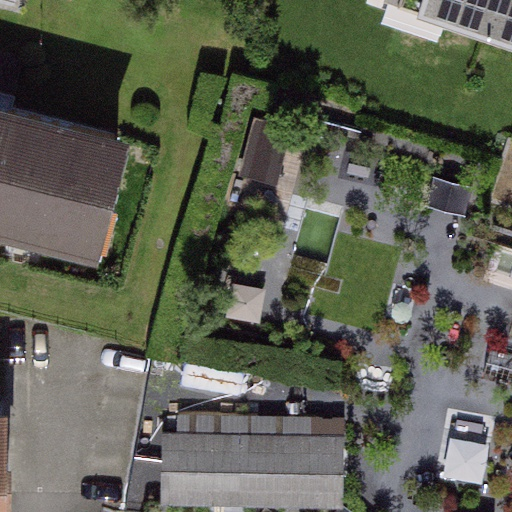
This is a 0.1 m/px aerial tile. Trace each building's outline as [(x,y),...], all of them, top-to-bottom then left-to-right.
[(511,0),(449,0),(511,20),(511,0)] [(0,246),(93,271),(126,148),(0,114),(0,246)] [(511,137),(511,138),(491,199),(511,206),(511,137)] [(0,511),(8,511),(10,381),(0,380),(0,511)] [(163,423),(164,504),(351,503),(350,422),(163,423)]
